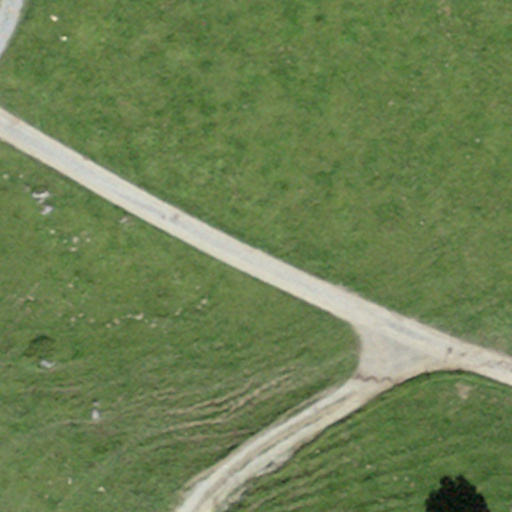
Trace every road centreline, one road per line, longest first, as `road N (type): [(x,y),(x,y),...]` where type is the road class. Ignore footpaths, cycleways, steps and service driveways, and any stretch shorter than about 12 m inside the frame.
road 1 (track): [(0,131),(239,257),(511,372)]
road 2 (track): [(207,511),(223,479),(374,371),(411,330)]
